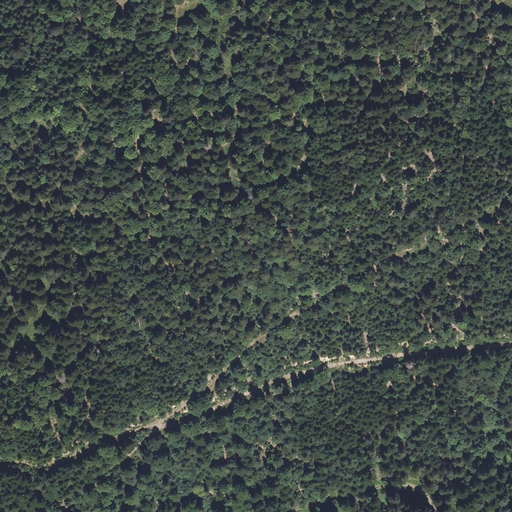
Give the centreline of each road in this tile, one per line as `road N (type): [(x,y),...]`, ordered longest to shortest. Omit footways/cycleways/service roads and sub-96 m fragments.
road 1 (track): [(511,3),(455,42),(422,102),(393,128),(73,263),(17,340),(0,392)]
road 2 (track): [(511,188),(283,317),(161,425)]
road 3 (track): [(161,425),(309,369),(511,341)]
road 4 (track): [(161,425),(45,465),(0,462)]
road 5 (track): [(284,511),(390,483),(415,486),(434,511)]
road 6 (track): [(28,511),(97,483),(161,425)]
